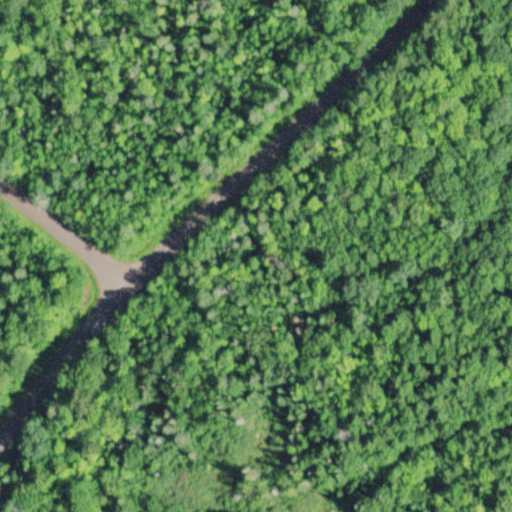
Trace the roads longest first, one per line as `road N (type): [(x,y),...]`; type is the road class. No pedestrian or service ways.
road 1 (secondary): [(125,282),(425,0)]
road 2 (secondary): [(0,438),(125,282)]
road 3 (residential): [(125,282),(0,188)]
